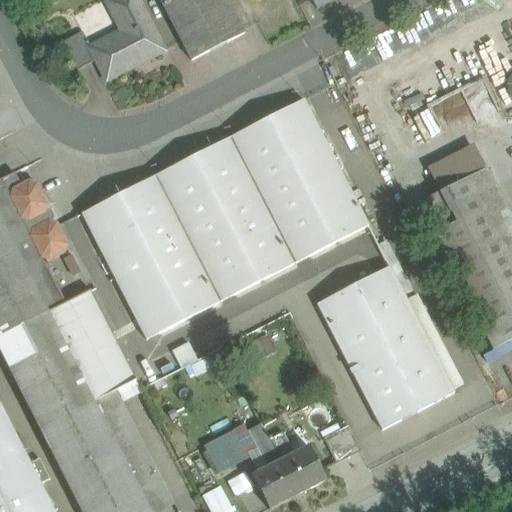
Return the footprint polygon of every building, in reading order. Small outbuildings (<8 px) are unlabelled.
[(164,52),(137,0),(107,0),(106,1),(121,29),(119,35),(91,49),(90,49),(97,62),(107,81),(164,52)] [(227,0),(159,0),(192,62),(245,35),(227,0)] [(83,33),(62,44),(76,73),(97,62),(90,49),(91,49),(83,33)] [(511,65),(510,67),(504,73),(502,81),(503,90),(508,97),(511,99),(511,65)] [(304,102),(82,216),(146,342),(368,228),(304,102)] [(431,169),(443,193),(475,176),(485,197),(486,197),(511,247),(511,216),(475,146),(431,169)] [(29,183),(21,187),(15,174),(0,182),(0,219),(9,237),(46,218),(45,215),(48,207),(37,186),(29,183)] [(485,197),(475,176),(443,193),(417,206),(428,228),(432,236),(434,235),(493,352),(511,341),(511,247),(486,197),(485,197)] [(417,206),(406,211),(417,233),(428,228),(417,206)] [(46,218),(9,237),(48,314),(66,305),(45,265),(65,255),(68,247),(57,225),(49,222),(46,218)] [(0,241),(9,237),(0,219),(0,241)] [(9,237),(0,241),(0,339),(48,314),(9,237)] [(389,269),(317,306),(382,432),(454,395),(389,269)] [(48,314),(0,339),(0,353),(80,511),(176,511),(121,403),(116,393),(136,383),(90,293),(66,305),(48,314)] [(463,386),(426,314),(416,319),(453,391),(463,386)] [(189,345),(174,353),(182,369),(197,361),(189,345)] [(167,355),(153,363),(162,381),(176,374),(167,355)] [(141,392),(136,383),(116,393),(121,403),(141,392)] [(10,427),(0,407),(0,511),(53,511),(40,486),(50,481),(39,460),(30,465),(29,464),(10,427)] [(261,426),(222,447),(224,452),(252,437),(257,448),(269,442),(271,441),(270,439),(268,440),(261,426)] [(347,428),(323,441),(336,466),(360,453),(347,428)] [(271,441),(269,442),(279,461),(294,453),(284,434),(271,441)] [(252,437),(224,452),(233,468),(260,453),(257,448),(252,437)] [(279,461),(269,442),(257,448),(260,453),(260,454),(264,452),(266,457),(263,459),(267,467),(279,461)] [(294,453),(279,461),(297,495),(324,481),(307,446),(294,453)] [(222,447),(207,455),(218,476),(233,468),(224,452),(222,447)] [(267,467),(251,475),(269,509),(297,495),(279,461),(267,467)] [(222,489),(204,495),(210,511),(220,511),(229,509),(222,489)]
